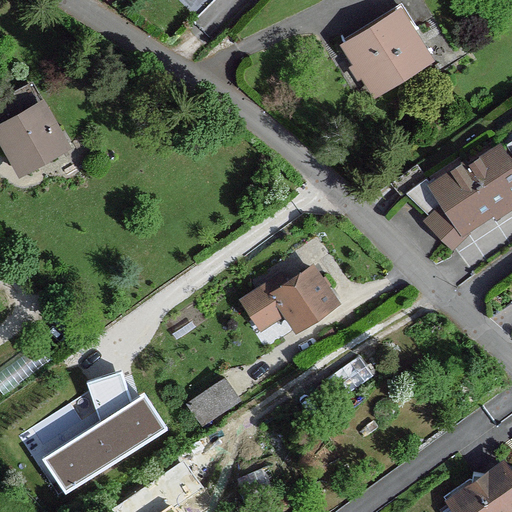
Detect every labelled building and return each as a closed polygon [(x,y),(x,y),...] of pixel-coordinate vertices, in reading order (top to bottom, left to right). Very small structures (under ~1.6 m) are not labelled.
[(398,29),(410,21),(402,9),(389,18),(398,29)] [(398,29),(389,18),(348,45),(382,91),(434,55),(410,21),(398,29)] [(25,168),(63,145),(40,107),(3,129),(25,168)] [(511,131),(496,142),(465,162),(434,182),(462,227),(463,226),(493,207),(496,211),(511,200),(511,131)] [(429,218),(449,242),(466,231),(463,226),(462,227),(434,182),(433,183),(420,162),(394,181),(403,192),(408,187),(432,215),(429,218)] [(299,327),(333,303),(312,273),(288,289),(278,296),(287,310),(299,327)] [(268,323),(287,310),(278,296),(288,289),(280,277),(245,301),(254,314),(259,310),(268,323)] [(254,314),(263,326),(268,323),(259,310),(254,314)] [(69,486),(177,425),(155,385),(143,392),(126,362),(90,382),(110,416),(49,450),(69,486)] [(202,425),(240,399),(226,378),(189,403),(202,425)] [(498,511),(511,502),(511,475),(508,475),(498,461),(481,473),(469,471),(467,483),(450,495),(458,506),(457,511),(498,511)]
